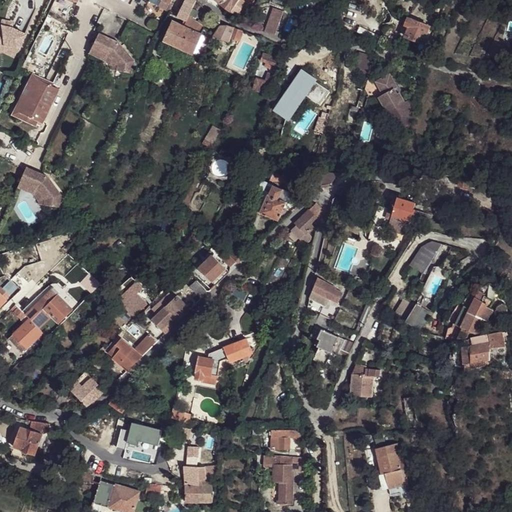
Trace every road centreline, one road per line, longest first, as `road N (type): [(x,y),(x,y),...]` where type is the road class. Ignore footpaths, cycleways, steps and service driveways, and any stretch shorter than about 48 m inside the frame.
road 1 (residential): [(382,297),(335,404),(325,418),(313,417),(295,382),(325,207),(322,198),(311,199),(105,400),(52,413),(0,400)]
road 2 (unknown): [(43,152),(85,33),(104,9),(98,0)]
road 3 (unknown): [(199,0),(283,43),(296,14),(320,0)]
